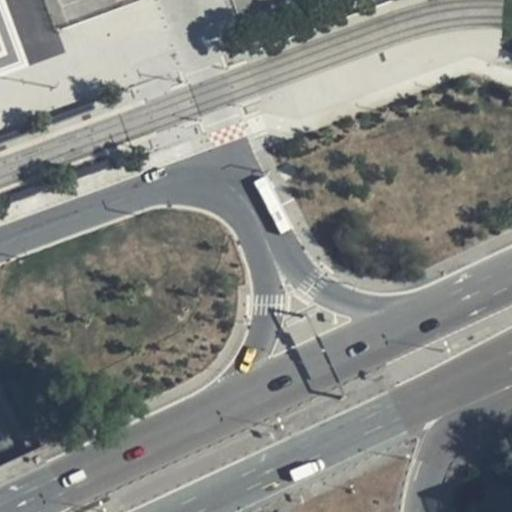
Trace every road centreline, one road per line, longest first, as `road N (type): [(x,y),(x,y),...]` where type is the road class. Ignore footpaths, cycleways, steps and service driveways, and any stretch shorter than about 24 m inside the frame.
road 1 (primary): [(174,511),(511,358)]
road 2 (unclassified): [(267,247),(244,201),(199,173),(0,243)]
road 3 (primary): [(436,316),(190,430)]
road 4 (unclassified): [(267,247),(263,329),(249,361),(190,430)]
road 5 (primary): [(190,430),(18,508)]
road 6 (unclassified): [(436,316),(334,297),(267,247)]
road 7 (unclassified): [(418,511),(448,439),(511,385)]
